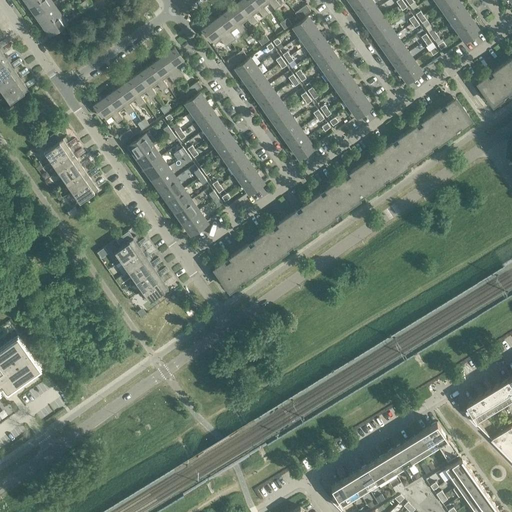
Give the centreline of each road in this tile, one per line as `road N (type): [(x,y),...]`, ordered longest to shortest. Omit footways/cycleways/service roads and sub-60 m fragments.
road 1 (tertiary): [(229,326),(486,145)]
road 2 (unclassified): [(327,511),(305,478),(511,352)]
road 3 (tertiary): [(0,487),(229,326)]
road 4 (residential): [(183,261),(61,89)]
road 5 (residential): [(287,186),(172,12)]
road 6 (residential): [(61,89),(172,12)]
road 7 (residential): [(395,112),(323,0)]
road 8 (residential): [(287,186),(395,112)]
road 9 (residential): [(395,112),(501,37)]
road 10 (residential): [(183,261),(287,186)]
